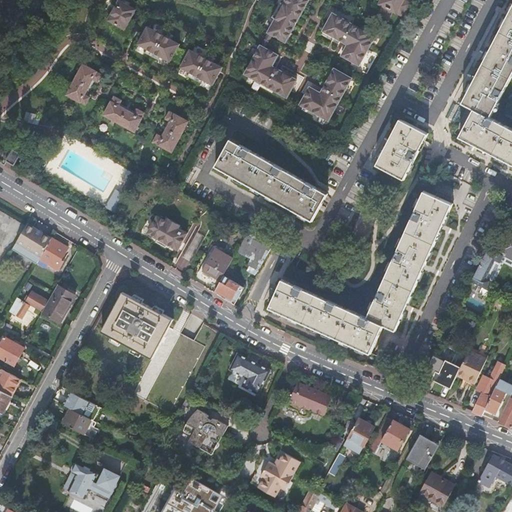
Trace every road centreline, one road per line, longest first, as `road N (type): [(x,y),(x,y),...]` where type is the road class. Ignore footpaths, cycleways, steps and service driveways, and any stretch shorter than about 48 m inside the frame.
road 1 (residential): [(0,475),(118,253)]
road 2 (residential): [(493,176),(391,394)]
road 3 (residential): [(261,135),(235,120),(201,177),(291,227)]
road 4 (residential): [(291,227),(314,243),(394,100)]
road 5 (residential): [(391,394),(241,327)]
road 6 (residential): [(241,327),(118,253)]
road 7 (residential): [(118,253),(0,181)]
road 8 (residential): [(493,0),(431,117)]
road 9 (residential): [(511,444),(391,394)]
